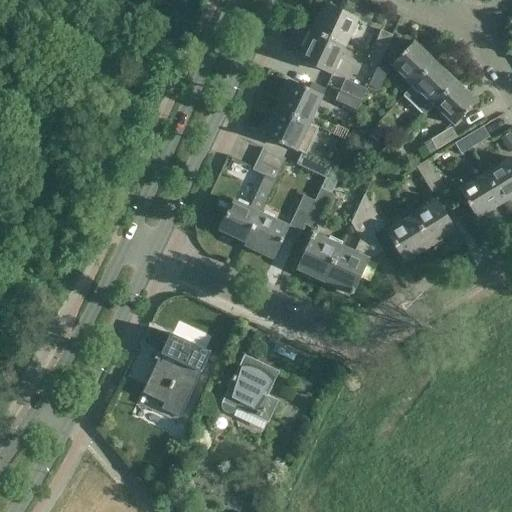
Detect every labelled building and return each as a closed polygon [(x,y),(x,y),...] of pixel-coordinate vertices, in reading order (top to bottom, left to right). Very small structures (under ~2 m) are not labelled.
[(326,4),(313,31),(346,47),(359,20),(326,4)] [(380,63),(393,36),(381,30),(369,58),(380,63)] [(346,47),(313,31),(300,58),(333,74),(346,47)] [(390,64),(406,79),(403,81),(409,87),(434,61),(413,40),(390,64)] [(434,61),(409,87),(410,88),(403,95),(423,113),(432,104),(455,81),(434,61)] [(382,90),(390,68),(379,64),(371,86),(382,90)] [(345,80),(340,91),(361,101),(367,89),(345,80)] [(290,81),(277,108),(310,124),(323,96),(290,81)] [(455,81),(432,104),(452,125),(476,101),(455,81)] [(340,91),(335,102),(356,112),(361,101),(340,91)] [(277,108),(264,135),(302,153),(307,155),(320,128),(310,124),(277,108)] [(364,134),(356,126),(347,135),(355,144),(364,134)] [(483,127),(463,139),(469,149),(489,137),(483,127)] [(437,150),(457,138),(452,128),(423,145),(428,154),(436,150),(437,150)] [(511,139),(509,134),(499,140),(507,154),(511,150),(511,139)] [(374,147),(365,137),(354,147),(364,157),(374,147)] [(469,149),(463,139),(455,144),(461,154),(469,149)] [(233,200),(218,230),(245,242),(244,244),(246,245),(261,214),(260,213),(285,159),(264,149),(254,170),(265,176),(250,208),(233,200)] [(297,165),(325,178),(330,166),(307,155),(302,153),(297,165)] [(511,161),(510,158),(484,174),(502,203),(511,196),(511,161)] [(444,187),(427,160),(416,167),(432,194),(444,187)] [(326,178),(321,187),(332,193),(343,172),(330,166),(325,178),(326,178)] [(502,203),(484,174),(458,189),(476,218),(502,203)] [(314,200),(304,222),(315,228),(332,193),(321,187),(314,200)] [(261,214),(246,245),(274,258),(284,236),(295,241),(304,222),(314,200),(303,195),(288,226),(261,214)] [(364,195),(357,210),(372,234),(384,227),(364,195)] [(436,199),(410,215),(429,247),(455,231),(436,199)] [(341,245),(324,281),(352,295),(369,258),(382,250),(372,234),(357,210),(351,223),(360,239),(354,251),(341,245)] [(429,247),(410,215),(384,231),(403,262),(429,247)] [(296,268),(324,281),(341,245),(313,232),(296,268)] [(171,334),(143,393),(165,403),(162,409),(179,417),(190,394),(201,371),(210,352),(171,334)] [(244,355),(222,401),(221,406),(224,411),(228,413),(233,412),(237,408),(238,405),(256,413),(251,425),(259,428),(262,429),(264,427),(268,419),(269,419),(278,401),(267,395),(279,371),(244,355)]
